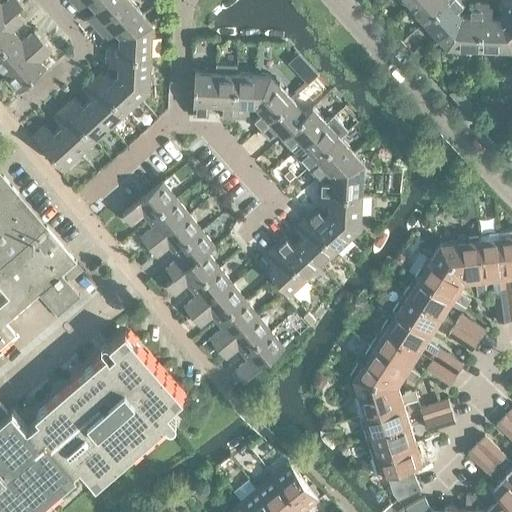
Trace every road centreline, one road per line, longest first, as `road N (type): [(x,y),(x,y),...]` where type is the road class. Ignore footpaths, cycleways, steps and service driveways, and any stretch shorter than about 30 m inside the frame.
road 1 (residential): [(232,400),(0,110)]
road 2 (residential): [(511,183),(339,0)]
road 3 (residential): [(177,119),(214,128),(266,186),(269,209),(238,236)]
road 4 (residential): [(43,0),(79,40),(76,58),(24,108)]
road 5 (residential): [(446,485),(458,429),(511,363)]
